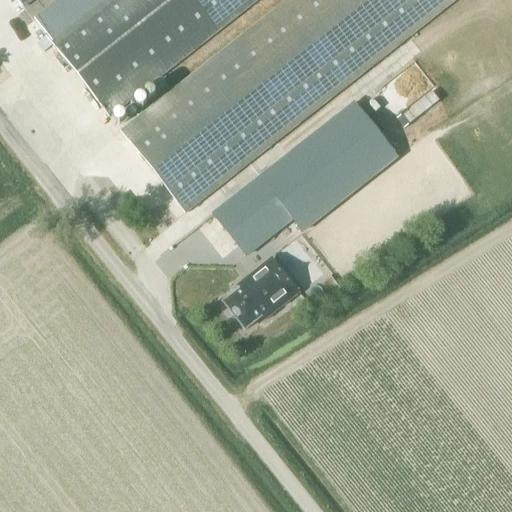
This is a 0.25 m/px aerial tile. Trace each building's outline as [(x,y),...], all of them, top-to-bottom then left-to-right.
[(110,119),(261,0),(59,0),(34,20),(46,36),(45,37),(52,46),(110,119)] [(288,0),(120,134),(152,175),(185,216),(458,0),(288,0)] [(45,37),(36,44),(43,52),(52,46),(45,37)] [(354,104),(211,217),(229,241),(252,222),(269,243),(293,224),(304,237),(399,161),(393,153),(380,137),(354,104)] [(265,321),(300,294),(272,259),(237,287),(240,290),(223,304),(237,322),(245,331),(262,318),(265,321)]
